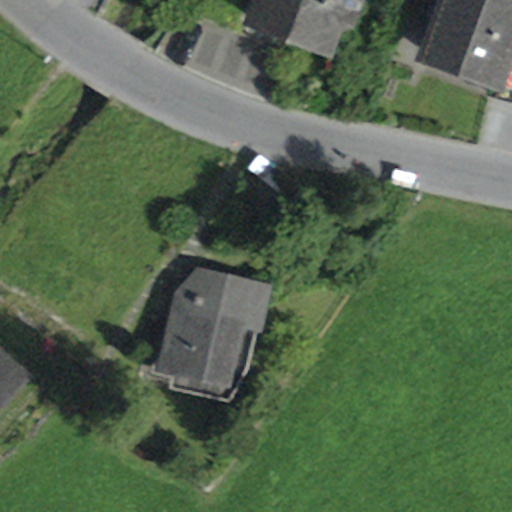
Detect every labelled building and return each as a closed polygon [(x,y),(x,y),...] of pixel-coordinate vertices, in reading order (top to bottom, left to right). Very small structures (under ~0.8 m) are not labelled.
[(325,49),(338,15),(353,21),(361,0),(262,0),(254,22),(325,49)] [(443,17),(428,55),(495,80),(511,32),(511,0),(431,0),(428,11),(443,17)] [(186,368),(226,377),(241,319),(259,323),(266,289),(202,274),(195,306),(179,303),(167,357),(187,362),(186,368)] [(179,303),(195,306),(202,274),(184,283),(179,303)] [(0,355),(0,401),(23,376),(0,355)] [(221,397),(226,377),(186,368),(187,362),(167,357),(157,355),(153,371),(177,376),(174,387),(221,397)]
